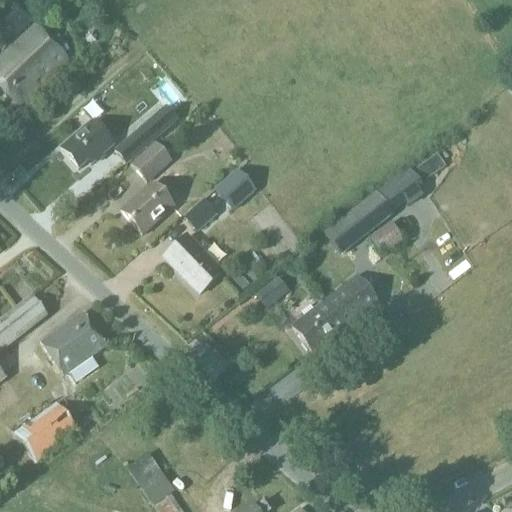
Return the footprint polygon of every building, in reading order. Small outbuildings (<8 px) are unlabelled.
[(0,43),(5,48),(32,24),(12,2),(0,12),(0,43)] [(35,28),(0,62),(0,93),(17,111),(67,61),(35,28)] [(165,108),(145,126),(114,153),(127,168),(178,124),(165,108)] [(91,168),(113,148),(92,124),(60,152),(78,173),(88,164),(91,168)] [(172,165),(155,146),(130,169),(147,188),(172,165)] [(445,169),(436,157),(416,171),(424,184),(445,169)] [(11,190),(27,179),(21,170),(4,181),(11,190)] [(257,189),(241,171),(234,177),(215,193),(233,214),(252,197),(250,195),(257,189)] [(349,201),(366,188),(361,181),(344,194),(349,201)] [(121,214),(143,238),(174,210),(152,186),(121,214)] [(390,217),(375,197),(324,236),(340,256),(390,217)] [(218,218),(204,202),(183,221),(197,237),(218,218)] [(404,243),(392,225),(369,241),(381,259),(404,243)] [(186,240),(164,261),(199,298),(221,277),(186,240)] [(434,293),(449,286),(444,275),(429,283),(434,293)] [(277,280),(255,298),(266,313),(289,296),(277,280)] [(325,307),(292,332),(312,358),(344,333),(345,335),(379,309),(357,280),(324,306),(325,307)] [(0,324),(0,385),(5,382),(0,374),(0,355),(46,319),(31,300),(0,324)] [(51,318),(66,312),(61,300),(46,307),(51,318)] [(64,380),(107,350),(84,317),(41,347),(64,380)] [(82,443),(78,437),(56,407),(14,437),(35,467),(69,444),(73,449),(82,443)] [(181,511),(171,497),(173,496),(146,457),(126,473),(153,509),(154,511),(181,511)] [(274,511),(267,501),(256,509),(253,506),(244,511),(274,511)]
